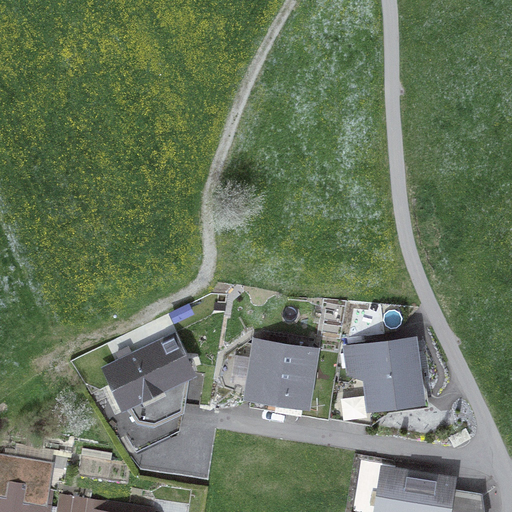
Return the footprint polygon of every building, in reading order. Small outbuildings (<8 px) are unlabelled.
[(144,420),(214,384),(190,337),(120,373),(144,420)] [(373,412),(429,404),(420,338),(342,349),(347,384),(369,381),(373,412)] [(244,404),(312,412),(319,349),(251,341),(244,404)] [(372,511),(456,511),(461,478),(380,466),(372,511)] [(0,511),(60,511),(63,487),(0,481),(0,511)] [(71,493),(68,511),(92,511),(94,495),(71,493)]
